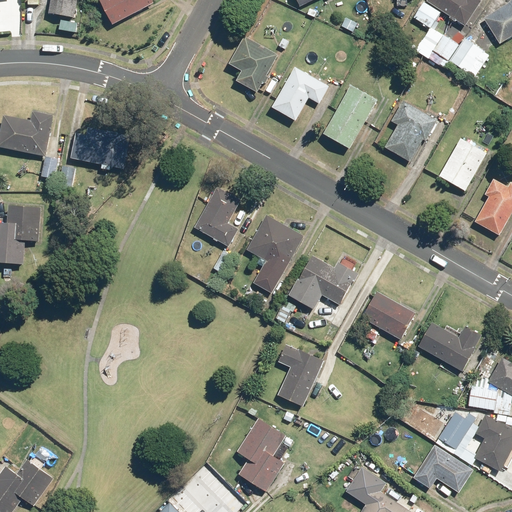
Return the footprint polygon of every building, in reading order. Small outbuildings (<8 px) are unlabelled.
[(49,0),(47,17),(73,22),(76,0),(49,0)] [(96,0),(110,26),(152,4),(149,0),(96,0)] [(294,0),(299,9),(318,0),(294,0)] [(478,3),(480,0),(425,0),(423,3),(464,28),(479,3),(478,3)] [(498,46),(511,37),(511,0),(510,0),(506,4),(507,5),(482,21),(498,46)] [(438,15),(422,5),(413,20),(429,30),(438,15)] [(442,38),(433,52),(447,61),(456,46),(442,38)] [(276,56),(267,52),(243,39),(227,67),(240,74),(236,81),(257,92),(276,56)] [(487,54),(465,40),(450,64),(472,78),(487,54)] [(271,110),(294,123),(307,100),(318,106),(328,88),(293,69),(283,87),(271,110)] [(323,139),(348,153),(375,102),(349,89),(323,139)] [(381,148),(408,164),(433,120),(406,105),(381,148)] [(50,126),(52,117),(33,113),(31,124),(3,118),(0,135),(0,149),(45,158),(51,126),(50,126)] [(127,147),(126,147),(128,136),(86,128),(85,135),(76,133),(70,161),(123,171),(127,147)] [(438,178),(464,193),(484,156),(457,142),(438,178)] [(75,169),(62,168),(61,187),(73,188),(75,169)] [(511,188),(509,187),(507,190),(491,181),(484,195),(489,197),(473,225),(490,234),(491,232),(498,236),(511,210),(511,188)] [(237,231),(226,226),(238,202),(217,191),(196,230),(206,235),(205,236),(228,247),(237,231)] [(12,207),(11,225),(0,224),(0,265),(24,267),(25,243),(38,244),(40,208),(12,207)] [(267,216),(246,250),(264,261),(252,282),(272,294),(304,239),(291,232),(292,231),(267,216)] [(224,252),(212,271),(222,277),(234,258),(224,252)] [(313,312),(322,297),(338,306),(355,276),(338,266),(335,270),(313,256),(288,296),(313,312)] [(415,314),(377,295),(364,320),(402,339),(415,314)] [(416,348),(460,372),(474,348),(473,348),(480,335),(463,326),(457,339),(430,324),(416,348)] [(284,347),(278,363),(290,368),(278,396),(303,407),(322,363),(297,352),(284,347)] [(511,363),(501,357),(487,383),(511,396),(511,363)] [(423,375),(405,367),(397,381),(415,390),(423,375)] [(398,417),(430,439),(440,424),(408,402),(398,417)] [(455,414),(440,438),(456,449),(472,425),(455,414)] [(474,435),(484,440),(474,460),(499,472),(509,452),(510,453),(511,447),(511,430),(483,416),(474,435)] [(235,453),(247,460),(236,477),(265,495),(284,465),(272,458),(285,439),(257,420),(235,453)] [(390,444),(377,435),(371,443),(383,453),(390,444)] [(435,448),(420,471),(414,480),(429,490),(435,481),(457,494),(471,471),(435,448)] [(34,509),(52,479),(26,462),(16,478),(4,469),(0,474),(0,511),(12,511),(20,500),(34,509)] [(344,492),(363,506),(359,511),(406,511),(380,493),(386,485),(360,466),(349,482),(350,483),(344,492)] [(184,511),(173,501),(161,511),(184,511)]
